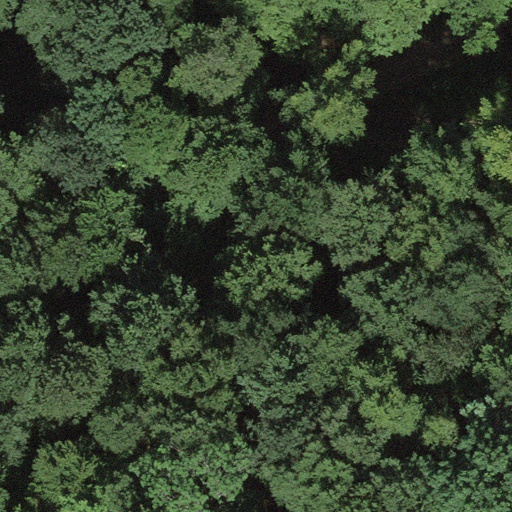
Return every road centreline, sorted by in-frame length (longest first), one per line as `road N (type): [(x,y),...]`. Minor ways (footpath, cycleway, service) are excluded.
road 1 (track): [(511,9),(0,256)]
road 2 (track): [(349,90),(511,129)]
